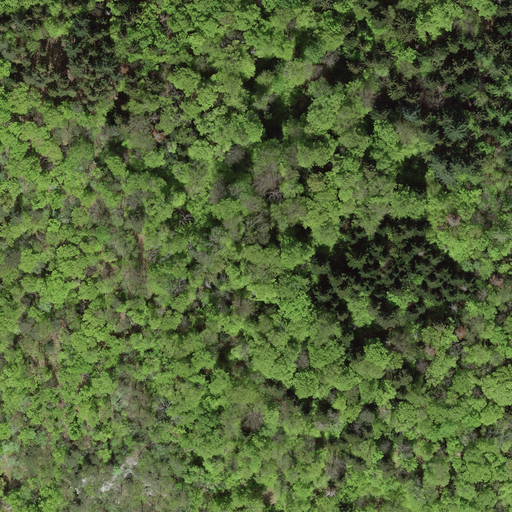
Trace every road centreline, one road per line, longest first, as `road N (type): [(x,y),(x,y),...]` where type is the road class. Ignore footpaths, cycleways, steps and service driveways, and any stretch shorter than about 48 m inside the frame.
road 1 (track): [(511,284),(349,343),(188,373),(167,427),(139,452)]
road 2 (track): [(511,125),(301,71)]
